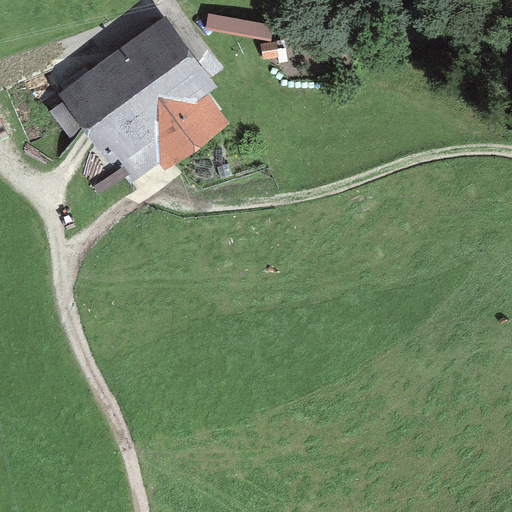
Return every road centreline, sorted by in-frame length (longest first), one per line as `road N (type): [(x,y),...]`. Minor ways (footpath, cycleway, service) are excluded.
road 1 (track): [(62,261),(137,194),(292,198),(418,157),(511,150)]
road 2 (track): [(45,189),(68,313),(131,457),(142,511)]
